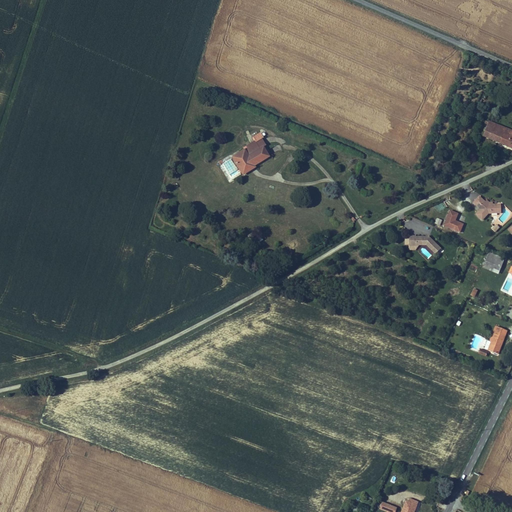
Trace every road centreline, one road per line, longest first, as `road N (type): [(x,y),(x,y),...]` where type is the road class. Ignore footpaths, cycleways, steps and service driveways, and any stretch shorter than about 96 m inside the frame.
road 1 (track): [(0,388),(128,357),(366,228)]
road 2 (unclassified): [(511,64),(360,0)]
road 3 (unclassified): [(366,228),(511,159)]
road 4 (tertiary): [(445,511),(511,378)]
